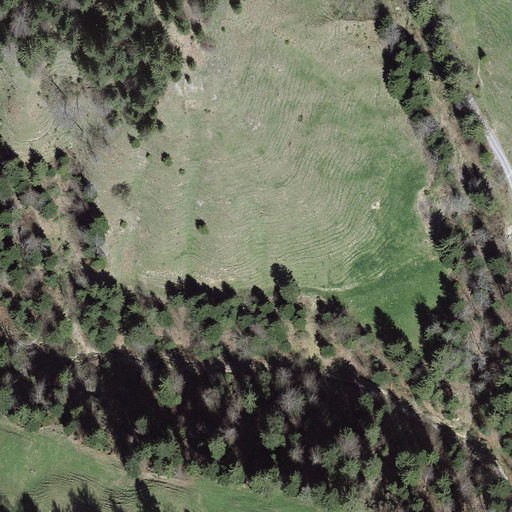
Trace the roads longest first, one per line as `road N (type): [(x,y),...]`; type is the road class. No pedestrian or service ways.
road 1 (track): [(511,180),(423,0)]
road 2 (track): [(343,511),(223,487)]
